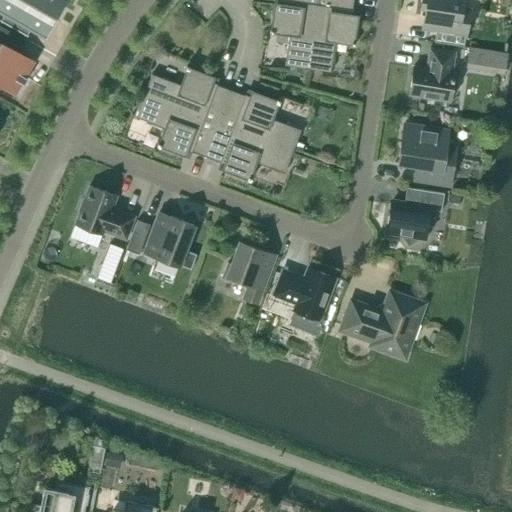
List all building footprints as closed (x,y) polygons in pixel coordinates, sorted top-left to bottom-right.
[(28,35),(27,35),(30,30),(46,39),(67,0),(0,0),(0,13),(4,15),(2,20),(0,19),(0,20),(28,37),(28,35)] [(285,65),(308,69),(318,0),(280,0),(280,5),(276,5),(272,30),(270,29),(270,33),(273,33),(273,31),(290,34),(285,65)] [(354,0),(318,0),(308,69),(331,72),(335,41),(352,43),(351,45),(355,45),(355,42),(353,42),(357,17),(353,16),(354,10),(353,9),(354,0)] [(422,0),(420,15),(423,16),(421,27),(436,30),(437,30),(466,35),(470,10),(462,8),(463,0),(422,0)] [(27,78),(24,77),(33,61),(18,53),(25,40),(0,25),(0,84),(15,93),(21,82),(24,84),(27,78)] [(437,30),(435,42),(464,46),(466,35),(437,30)] [(452,95),(456,91),(457,84),(455,79),(453,79),(454,72),(452,72),(454,52),(430,48),(427,67),(414,65),(409,94),(449,101),(450,95),(452,95)] [(470,49),(467,67),(484,70),(488,51),(470,49)] [(152,74),(144,95),(219,123),(231,90),(218,85),(218,84),(212,81),(213,78),(190,69),(190,67),(187,65),(186,69),(188,70),(182,85),(152,74)] [(232,90),(231,90),(219,123),(293,151),(301,129),(272,118),(277,103),(279,104),(280,101),(277,99),(276,101),(253,93),(251,96),(245,94),(245,95),(232,90)] [(192,152),(206,157),(219,123),(144,95),(136,117),(166,129),(160,144),(158,143),(157,146),(160,147),(161,145),(185,154),(186,151),(192,153),(192,152)] [(293,151),(219,123),(206,157),(217,161),(220,162),(220,163),(226,165),(224,169),(248,178),(247,180),(250,181),(252,178),(250,177),(255,162),(285,173),(293,151)] [(450,185),(453,161),(456,144),(447,143),(449,130),(405,123),(398,163),(420,167),(418,181),(450,185)] [(120,211),(112,209),(117,195),(90,185),(85,198),(82,199),(79,209),(80,211),(76,224),(102,234),(104,230),(126,239),(134,216),(120,211)] [(404,202),(392,200),(388,232),(402,234),(409,245),(420,237),(424,238),(425,233),(432,228),(427,221),(428,209),(441,211),(444,193),(407,187),(404,202)] [(447,201),(459,203),(460,195),(448,194),(447,201)] [(194,225),(160,212),(144,253),(179,266),(194,225)] [(138,220),(126,249),(139,254),(150,225),(138,220)] [(232,264),(228,262),(222,278),(248,287),(244,297),(258,303),(275,255),(240,242),(232,264)] [(110,243),(101,264),(116,270),(124,249),(110,243)] [(295,303),(293,309),(320,319),(335,277),(309,267),(304,279),(283,271),(274,295),(295,303)] [(352,302),(342,329),(374,340),(372,345),(404,356),(410,337),(413,338),(418,324),(416,323),(422,304),(390,293),(386,304),(375,310),(352,302)] [(92,445),(87,471),(100,473),(104,447),(92,445)] [(107,451),(104,465),(121,469),(124,455),(107,451)] [(84,511),(89,486),(58,480),(56,489),(44,487),(41,505),(33,503),(31,511),(84,511)] [(42,490),(33,487),(31,496),(40,498),(42,490)] [(234,487),(231,498),(242,500),(245,489),(234,487)] [(156,511),(158,508),(158,509),(158,507),(124,501),(124,502),(126,502),(124,510),(113,508),(111,511),(156,511)]
